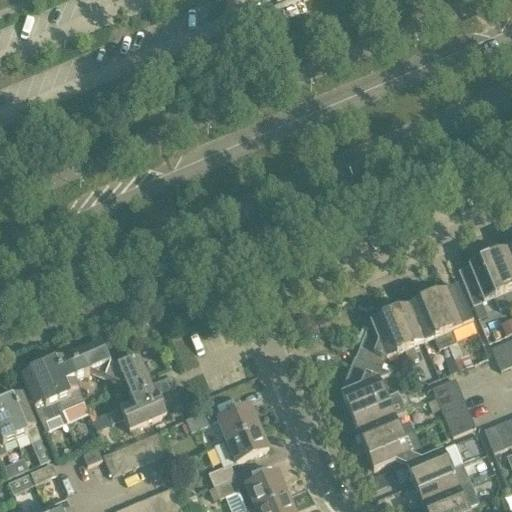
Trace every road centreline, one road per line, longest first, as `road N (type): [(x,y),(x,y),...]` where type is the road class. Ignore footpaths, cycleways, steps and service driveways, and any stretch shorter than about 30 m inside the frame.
road 1 (tertiary): [(511,36),(104,209),(0,269)]
road 2 (tertiary): [(0,310),(511,100)]
road 3 (residential): [(237,0),(246,18),(0,120)]
road 4 (residential): [(511,210),(295,301),(269,338)]
road 5 (residential): [(348,511),(332,495),(269,338)]
road 6 (residential): [(0,63),(150,0)]
